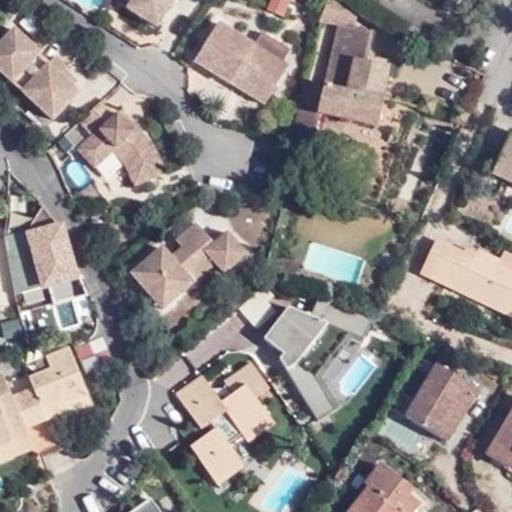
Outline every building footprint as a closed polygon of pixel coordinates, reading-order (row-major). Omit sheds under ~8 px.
[(134,0),(132,5),(129,11),(157,28),(175,0),(134,0)] [(356,0),(373,10),(379,0),(356,0)] [(413,0),(379,0),(373,10),(434,46),(449,22),(413,0)] [(337,24),(325,81),(381,92),(387,62),(363,57),(369,30),(337,24)] [(194,64),(229,85),(235,77),(269,99),(288,69),(219,27),(194,64)] [(16,29),(10,34),(17,39),(21,34),(16,29)] [(10,34),(0,44),(0,69),(23,91),(49,65),(38,55),(40,52),(21,34),(17,39),(10,34)] [(49,65),(23,91),(53,119),(77,95),(73,88),(61,76),(65,71),(67,68),(57,58),(49,65)] [(61,76),(73,88),(77,84),(65,71),(61,76)] [(235,77),(229,85),(264,107),(269,99),(235,77)] [(305,95),(304,101),(300,124),(317,128),(320,111),(375,122),(381,92),(325,81),(322,98),(305,95)] [(437,99),(423,93),(418,106),(432,111),(437,99)] [(117,115),(105,101),(83,122),(94,135),(78,150),(94,167),(113,151),(126,165),(134,186),(164,173),(151,145),(132,123),(129,127),(124,120),(126,117),(121,112),(117,115)] [(469,111),(454,105),(448,118),(463,124),(469,111)] [(303,134),(295,173),(307,175),(317,128),(300,124),(299,129),(298,134),(303,134)] [(74,130),(66,138),(74,147),(83,139),(74,130)] [(300,134),(292,172),(295,173),(303,134),(298,134),(300,134)] [(511,138),(493,179),(511,186),(511,138)] [(69,279),(84,274),(62,211),(0,232),(27,311),(75,295),(69,279)] [(211,262),(214,265),(224,275),(245,256),(226,235),(213,246),(196,226),(175,242),(181,249),(170,259),(166,263),(158,252),(131,275),(151,298),(168,284),(178,295),(191,284),(181,273),(193,264),(200,271),(211,262)] [(420,272),(511,314),(511,255),(503,251),(499,261),(476,250),(472,260),(464,256),(465,254),(463,253),(435,240),(420,272)] [(464,256),(472,260),(476,250),(466,245),(463,253),(465,254),(464,256)] [(166,263),(170,259),(161,249),(158,252),(166,263)] [(191,284),(214,265),(211,262),(200,271),(193,264),(181,273),(191,284)] [(396,277),(378,318),(378,319),(381,321),(399,279),(396,277)] [(399,279),(381,321),(400,330),(419,288),(399,279)] [(160,309),(178,295),(168,284),(151,298),(160,309)] [(240,346),(256,339),(259,347),(289,385),(313,416),(320,418),(336,406),(321,370),(334,360),(338,346),(363,336),(369,316),(340,307),(335,322),(320,333),(326,316),(284,303),(265,318),(273,292),(261,289),(240,305),(233,327),(221,332),(192,355),(200,366),(207,363),(232,343),(240,346)] [(1,324),(7,338),(23,332),(18,318),(1,324)] [(83,345),(94,368),(111,360),(100,337),(83,345)] [(459,354),(443,347),(437,358),(452,367),(459,354)] [(0,443),(25,433),(29,446),(34,457),(40,454),(36,443),(50,437),(45,430),(40,418),(63,409),(60,403),(86,392),(69,351),(46,360),(49,366),(24,377),(28,387),(10,394),(0,373),(0,372),(0,443)] [(174,383),(194,372),(187,360),(167,370),(174,383)] [(251,364),(223,382),(230,393),(218,402),(201,376),(174,395),(192,423),(187,426),(195,439),(186,446),(212,486),(242,467),(229,446),(241,437),(244,442),(272,425),(254,397),(267,389),(251,364)] [(476,389),(433,364),(402,416),(439,437),(449,420),(455,423),(476,389)] [(65,414),(91,403),(86,392),(60,403),(63,409),(65,414)] [(455,423),(449,420),(439,437),(445,441),(455,423)] [(511,423),(491,459),(511,471),(511,423)] [(0,457),(29,446),(25,433),(0,443),(0,457)] [(40,454),(58,447),(50,437),(36,443),(40,454)] [(411,511),(420,501),(409,492),(411,491),(377,467),(363,485),(367,488),(349,511),(411,511)] [(156,511),(148,500),(131,511),(156,511)]
